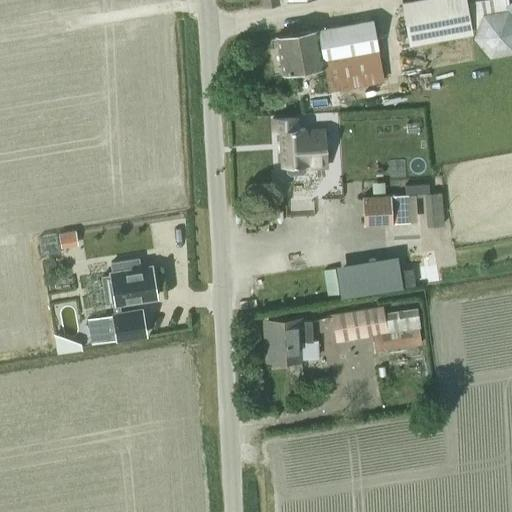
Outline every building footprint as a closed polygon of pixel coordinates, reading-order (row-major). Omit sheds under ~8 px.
[(472,31),(471,27),(466,1),(466,0),(402,0),(400,0),(408,43),(472,31)] [(280,73),(323,66),(328,91),(383,80),(378,48),(372,18),(317,28),(274,35),(280,73)] [(474,61),(470,35),(409,46),(415,72),(474,61)] [(302,113),(302,123),(320,123),(320,113),(302,113)] [(305,163),(307,163),(307,167),(325,166),(323,128),(297,130),(296,116),(273,118),(274,131),(279,131),(281,164),(285,164),(286,170),(290,174),(301,173),(305,169),(305,163)] [(424,193),(427,225),(443,224),(441,192),(424,193)] [(362,224),(392,222),(409,222),(407,194),(361,197),(362,224)] [(77,231),(60,234),(62,249),(79,246),(77,231)] [(422,256),(419,240),(408,241),(410,258),(422,256)] [(139,267),(139,264),(138,258),(111,262),(112,272),(111,272),(111,275),(101,276),(106,303),(111,302),(112,313),(111,313),(111,315),(87,319),(90,342),(114,339),(115,341),(146,337),(142,307),(120,310),(119,303),(155,297),(150,266),(139,267)] [(331,268),(321,269),(325,295),(335,293),(331,268)] [(386,278),(347,283),(349,297),(388,292),(386,278)] [(417,307),(382,312),(382,309),(382,307),(331,313),(335,342),(371,336),(374,351),(421,344),(418,327),(420,327),(417,307)] [(301,321),(266,323),(268,358),(301,356),(302,358),(318,357),(317,340),(312,340),(311,320),(301,320),(301,321)]
